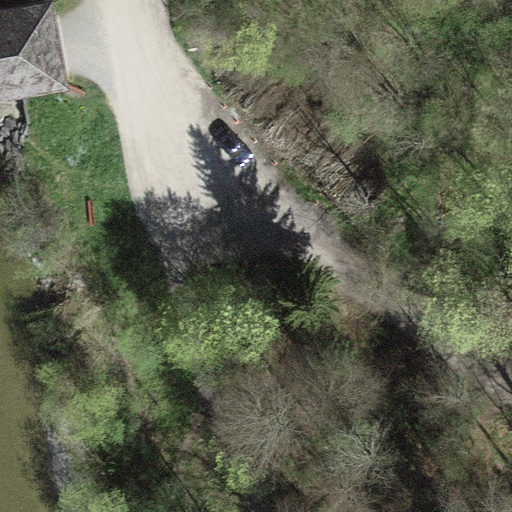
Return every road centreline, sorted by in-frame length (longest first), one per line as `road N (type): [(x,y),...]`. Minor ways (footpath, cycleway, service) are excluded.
road 1 (track): [(132,29),(187,288),(236,466),(258,511)]
road 2 (track): [(169,194),(511,399)]
road 3 (track): [(0,49),(132,29)]
